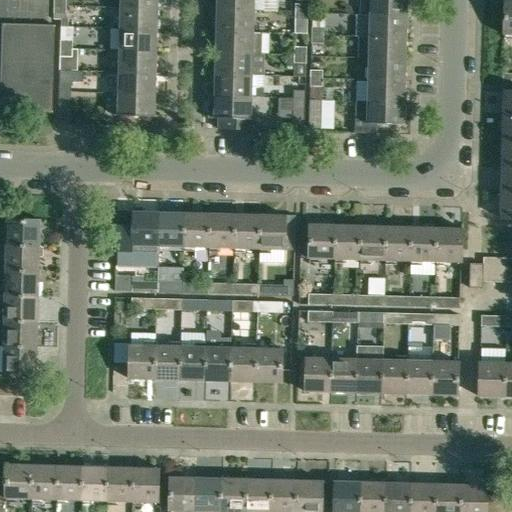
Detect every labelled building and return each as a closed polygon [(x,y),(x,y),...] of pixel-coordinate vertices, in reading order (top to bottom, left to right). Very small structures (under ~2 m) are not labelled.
[(0,0),(0,121),(0,122),(1,112),(53,113),(55,25),(48,25),(48,0),(0,0)] [(119,0),(121,2),(121,7),(157,8),(157,0),(119,0)] [(217,0),(217,10),(254,11),(263,11),(263,0),(217,0)] [(360,0),(360,15),(370,15),(406,16),(406,0),(360,0)] [(511,35),(511,0),(504,0),(503,35),(511,35)] [(295,12),(307,12),(308,4),(296,4),(295,12)] [(66,13),(66,5),(54,5),(54,13),(54,20),(61,20),(61,26),(68,26),(69,19),(66,13)] [(157,30),(157,8),(121,7),(120,29),(157,30)] [(217,10),(217,31),(253,32),(254,11),(217,10)] [(307,12),(295,12),(295,20),(307,20),(307,12)] [(406,38),(406,16),(370,15),(370,37),(406,38)] [(72,49),(72,41),(73,27),(68,26),(61,26),(60,49),(72,49)] [(311,35),(323,36),(323,28),(311,27),(311,35)] [(157,30),(120,29),(120,50),(156,51),(157,30)] [(261,33),(253,32),(217,31),(216,53),(253,54),(261,54),(261,33)] [(323,36),(311,35),(311,43),(323,44),(323,36)] [(406,38),(370,37),(358,37),(358,58),(369,58),(405,59),(406,38)] [(294,55),(306,55),(306,47),(294,47),(294,55)] [(72,71),(72,49),(60,49),(60,71),(72,71)] [(156,73),(156,51),(120,50),(119,72),(156,73)] [(216,53),(216,75),(252,76),(253,54),(216,53)] [(306,55),(294,55),(294,63),(306,63),(306,55)] [(405,81),(405,59),(369,58),(368,80),(405,81)] [(310,79),(322,79),(322,71),(310,70),(310,79)] [(60,71),(59,92),(71,92),(72,71),(60,71)] [(155,95),(156,73),(119,72),(119,94),(155,95)] [(511,84),(511,73),(503,74),(502,84),(511,84)] [(215,96),(251,97),(263,98),(264,88),(252,88),(252,76),(216,75),(215,96)] [(322,79),(310,79),(310,86),(322,87),(322,79)] [(404,103),(405,81),(368,80),(368,102),(404,103)] [(293,98),(305,99),(305,91),(293,90),(293,98)] [(511,90),(502,91),(502,116),(511,116),(511,90)] [(71,92),(59,92),(58,122),(70,122),(71,92)] [(155,95),(119,94),(118,116),(155,117),(155,95)] [(251,120),(251,97),(215,96),(210,96),(209,119),(217,119),(217,129),(256,130),(256,120),(251,120)] [(304,128),(305,99),(293,98),(292,122),(292,128),(304,128)] [(309,129),(321,129),(322,100),(310,100),(309,129)] [(355,132),(377,133),(377,124),(404,125),(404,103),(368,102),(355,101),(355,132)] [(511,141),(511,116),(502,116),(501,141),(511,141)] [(511,166),(511,141),(501,141),(501,167),(511,166)] [(511,166),(501,167),(500,192),(511,192),(511,166)] [(511,217),(511,192),(500,192),(499,217),(511,217)] [(158,253),(158,247),(158,212),(133,212),(133,227),(117,226),(116,252),(158,253)] [(158,247),(183,248),(184,213),(158,212),(158,247)] [(184,213),(183,248),(208,248),(209,214),(184,213)] [(208,248),(234,249),(234,214),(209,214),(208,248)] [(234,249),(259,250),(260,215),(234,214),(234,249)] [(260,215),(259,250),(284,250),(285,215),(260,215)] [(6,221),(5,247),(40,248),(41,222),(6,221)] [(308,259),(334,260),(335,225),(309,225),(308,259)] [(361,226),(335,225),(334,260),(360,261),(361,226)] [(360,261),(385,261),(386,227),(361,226),(360,261)] [(385,261),(411,262),(412,227),(386,227),(385,261)] [(412,227),(411,262),(436,263),(437,228),(412,227)] [(436,263),(462,263),(463,229),(437,228),(436,263)] [(40,248),(5,247),(5,272),(40,273),(40,248)] [(483,258),(483,263),(482,281),(493,282),(493,258),(483,258)] [(493,282),(505,282),(506,258),(493,258),(493,282)] [(482,288),(482,281),(483,263),(469,263),(469,288),(482,288)] [(5,272),(4,297),(39,298),(40,273),(5,272)] [(130,293),(131,282),(131,276),(116,276),(115,293),(130,293)] [(156,294),(157,283),(132,282),(131,293),(156,294)] [(156,294),(182,294),(182,284),(157,283),(156,294)] [(207,284),(182,284),(182,294),(207,295),(207,284)] [(207,284),(207,295),(232,296),(233,285),(207,284)] [(258,285),(233,285),(232,296),(258,296),(258,285)] [(284,286),(258,285),(258,296),(283,297),(284,286)] [(333,304),(334,293),(308,293),(308,303),(333,304)] [(359,294),(334,293),(333,304),(359,305),(359,294)] [(384,295),(369,294),(359,294),(359,305),(384,305),(384,295)] [(410,295),(384,295),(384,305),(410,306),(410,295)] [(435,296),(410,295),(410,306),(435,307),(435,296)] [(435,307),(459,307),(460,296),(435,296),(435,307)] [(4,297),(3,322),(38,323),(39,298),(4,297)] [(157,311),(157,300),(131,299),(131,310),(157,311)] [(182,301),(157,300),(157,311),(182,311),(182,301)] [(182,311),(207,312),(208,301),(182,301),(182,311)] [(207,312),(233,313),(233,302),(208,301),(207,312)] [(233,313),(258,313),(258,302),(233,302),(233,313)] [(283,303),(258,302),(258,313),(283,314),(283,303)] [(307,322),(332,322),(333,311),(308,310),(307,322)] [(358,311),(333,311),(332,322),(358,323),(358,311)] [(358,323),(384,324),(384,312),(358,311),(358,323)] [(409,313),(384,312),(384,324),(409,324),(409,313)] [(409,324),(435,325),(435,313),(409,313),(409,324)] [(460,314),(435,313),(435,325),(459,326),(460,314)] [(506,316),(481,316),(481,326),(506,327),(506,316)] [(3,322),(3,347),(38,348),(38,323),(3,322)] [(220,348),(207,347),(206,382),(231,383),(232,348),(231,348),(231,338),(220,338),(220,348)] [(131,345),(131,346),(130,380),(155,381),(156,346),(131,345)] [(181,347),(156,346),(155,381),(180,382),(181,347)] [(37,374),(38,348),(3,347),(2,373),(5,373),(17,373),(28,374),(28,375),(37,374)] [(181,347),(180,382),(206,382),(207,347),(181,347)] [(257,349),(232,348),(231,383),(256,384),(257,349)] [(282,349),(257,349),(256,384),(282,384),(282,349)] [(305,393),(331,394),(332,359),(306,358),(305,393)] [(357,359),(332,359),(331,394),(356,394),(357,359)] [(357,359),(356,394),(382,395),(383,360),(357,359)] [(408,360),(383,360),(382,395),(407,395),(408,360)] [(434,361),(408,360),(407,395),(433,396),(434,361)] [(459,397),(459,362),(434,361),(433,396),(459,397)] [(479,362),(478,397),(504,397),(505,363),(479,362)] [(17,373),(5,373),(4,397),(16,397),(17,373)] [(28,375),(28,374),(17,373),(16,397),(27,398),(28,375)] [(5,498),(31,499),(32,464),(7,463),(6,477),(6,488),(5,498)] [(58,465),(32,464),(31,499),(56,500),(58,465)] [(82,501),(83,466),(58,465),(56,500),(82,501)] [(108,467),(83,466),(82,501),(107,501),(108,467)] [(133,467),(108,467),(107,501),(132,502),(133,467)] [(159,468),(133,467),(132,502),(158,503),(159,468)] [(179,511),(195,511),(196,477),(170,477),(169,511),(179,511)] [(220,511),(221,478),(196,477),(195,511),(220,511)] [(245,511),(247,479),(221,478),(220,511),(245,511)] [(271,511),(272,480),(247,479),(245,511),(271,511)] [(296,511),(297,481),(272,480),(271,511),(296,511)] [(322,511),(323,482),(297,481),(296,511),(322,511)] [(334,511),(359,511),(360,482),(335,482),(334,511)] [(384,511),(386,483),(360,482),(359,511),(384,511)] [(384,511),(410,511),(411,484),(386,483),(384,511)] [(435,511),(437,484),(411,484),(410,511),(435,511)] [(461,511),(462,485),(437,484),(435,511),(461,511)] [(486,511),(487,508),(487,496),(487,486),(462,485),(461,511),(486,511)] [(511,496),(487,496),(487,508),(511,509),(511,496)]
